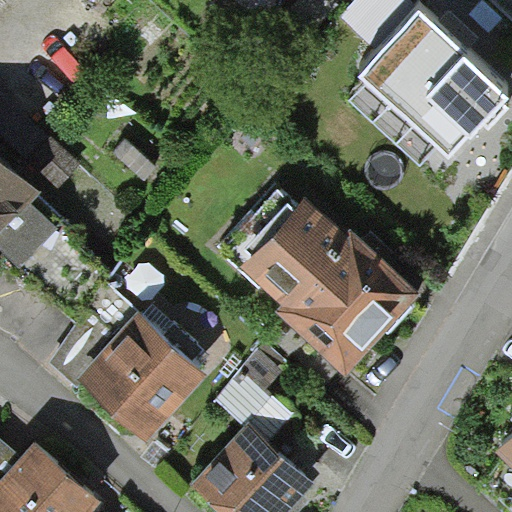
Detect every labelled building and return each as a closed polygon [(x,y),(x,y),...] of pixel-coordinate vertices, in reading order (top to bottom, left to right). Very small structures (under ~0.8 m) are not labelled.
[(439,135),(448,145),(508,82),(463,40),(445,23),(420,0),(419,0),(360,62),(370,72),(352,92),(419,156),(439,135)] [(0,226),(22,247),(57,209),(28,181),(40,167),(0,130),(0,226)] [(351,353),(421,271),(303,170),(239,245),(281,281),(275,288),(351,353)] [(85,361),(145,418),(205,357),(145,299),(85,361)] [(247,511),(272,511),(317,463),(253,405),(197,466),(247,511)] [(511,410),(494,429),(508,443),(477,477),(511,509),(511,410)] [(99,511),(87,500),(103,483),(36,422),(20,440),(1,423),(0,423),(0,508),(4,511),(99,511)]
